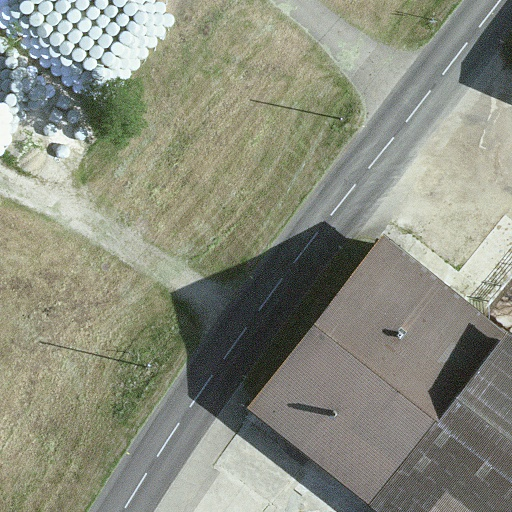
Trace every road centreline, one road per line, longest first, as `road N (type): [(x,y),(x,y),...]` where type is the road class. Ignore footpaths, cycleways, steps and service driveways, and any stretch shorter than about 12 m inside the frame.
road 1 (tertiary): [(498,0),(288,269),(121,511)]
road 2 (track): [(405,120),(263,0)]
